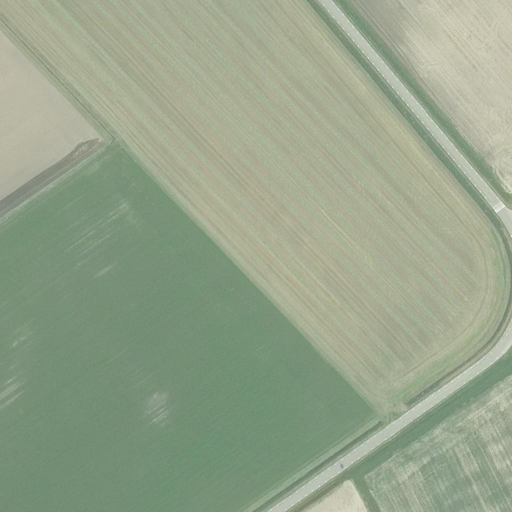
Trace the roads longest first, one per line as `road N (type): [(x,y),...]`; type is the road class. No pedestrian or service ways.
road 1 (tertiary): [(277,511),(467,377),(511,333)]
road 2 (tertiary): [(510,221),(323,0)]
